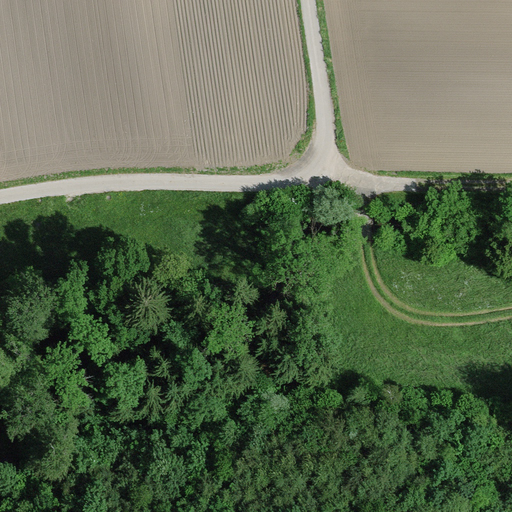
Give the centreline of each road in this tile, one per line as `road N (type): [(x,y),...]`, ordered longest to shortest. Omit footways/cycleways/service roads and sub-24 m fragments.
road 1 (track): [(327,171),(294,182),(132,180),(0,198)]
road 2 (track): [(308,0),(327,171)]
